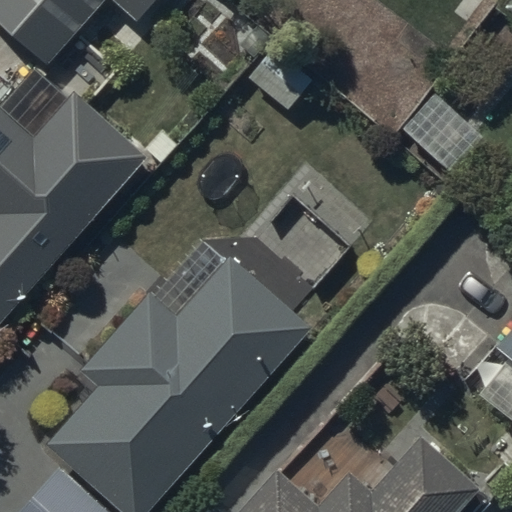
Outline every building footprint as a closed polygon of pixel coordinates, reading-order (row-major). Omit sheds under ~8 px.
[(0,0),(0,25),(46,66),(105,0),(113,0),(137,21),(155,0),(0,0)] [(275,44),(247,77),(287,112),(315,79),(275,44)] [(0,322),(146,156),(74,91),(31,138),(0,110),(0,322)] [(436,92),(401,128),(449,174),(484,138),(436,92)] [(66,414),(41,442),(119,511),(147,511),(312,327),(229,253),(176,313),(150,290),(78,371),(96,386),(69,417),(66,414)] [(511,323),(492,347),(508,360),(479,395),(511,422),(511,323)] [(236,511),(459,511),(481,487),(421,433),(370,489),(349,469),(317,504),(277,467),(236,511)] [(111,511),(58,465),(16,511),(111,511)]
